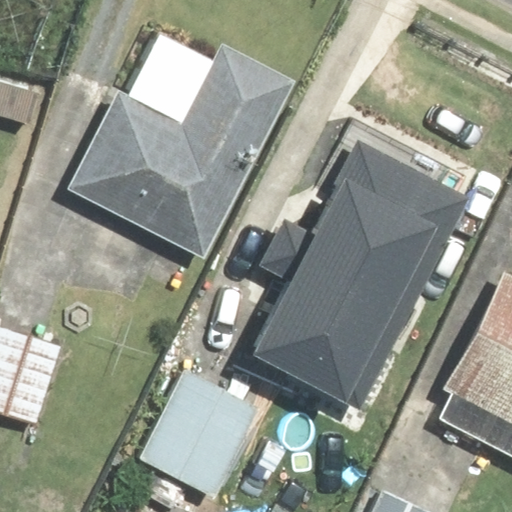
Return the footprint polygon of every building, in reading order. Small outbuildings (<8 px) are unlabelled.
[(111,88),(55,193),(190,266),(284,90),(206,48),(168,118),(111,88)] [(354,132),(245,344),(354,400),(463,187),(354,132)] [(511,285),(493,276),(431,393),(511,435),(511,285)] [(0,424),(28,433),(54,347),(0,330),(0,424)] [(250,403),(175,367),(126,467),(201,504),(250,403)] [(421,511),(368,490),(358,511),(421,511)]
